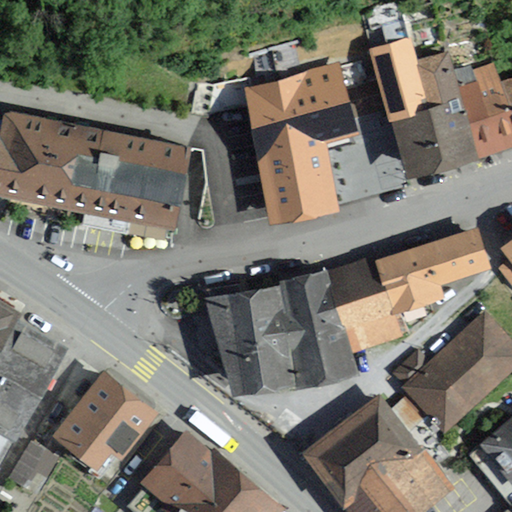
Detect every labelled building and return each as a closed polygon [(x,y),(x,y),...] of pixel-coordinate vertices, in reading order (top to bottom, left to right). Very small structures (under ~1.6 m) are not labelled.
[(373,57),(393,121),(388,123),(407,185),(480,163),(478,158),(449,64),(446,55),(416,64),(410,46),(373,57)] [(469,58),(449,64),(478,158),(511,146),(511,113),(502,83),(495,63),(473,71),(469,58)] [(339,211),(323,140),(358,132),(341,61),(239,85),(273,227),(339,211)] [(511,79),(502,83),(511,113),(511,79)] [(3,137),(0,136),(0,190),(173,227),(189,152),(8,113),(3,137)] [(382,255),(339,266),(360,351),(411,338),(404,308),(451,296),(447,280),(494,268),(485,230),(382,256),(382,255)] [(511,238),(499,248),(508,259),(495,270),(511,289),(511,288),(511,238)] [(272,284),(296,382),(309,387),(365,373),(360,351),(339,266),(338,265),(282,278),(272,284)] [(272,284),(203,300),(232,398),(296,382),(272,284)] [(32,313),(0,294),(0,349),(3,344),(11,349),(32,313)] [(393,374),(454,432),(511,373),(511,340),(482,311),(429,365),(415,351),(393,374)] [(80,344),(31,316),(0,369),(0,465),(18,434),(26,439),(80,344)] [(156,412),(107,374),(58,436),(106,475),(156,412)] [(348,511),(421,511),(452,488),(376,395),(302,455),(348,511)] [(511,420),(481,447),(511,482),(511,420)] [(281,511),(286,508),(213,450),(210,454),(183,433),(141,486),(143,488),(125,511),(281,511)] [(63,457),(33,441),(13,477),(27,484),(31,478),(37,481),(43,470),(53,476),(63,457)]
